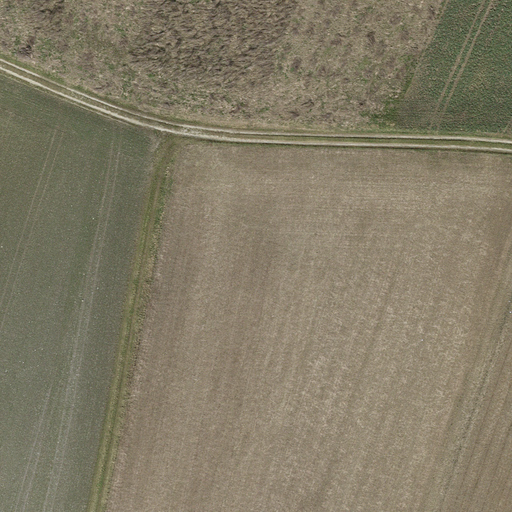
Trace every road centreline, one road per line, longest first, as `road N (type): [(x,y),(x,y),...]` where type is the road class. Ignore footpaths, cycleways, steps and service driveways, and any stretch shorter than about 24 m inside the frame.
road 1 (track): [(168,128),(91,511)]
road 2 (track): [(511,145),(168,128)]
road 3 (track): [(168,128),(0,59)]
